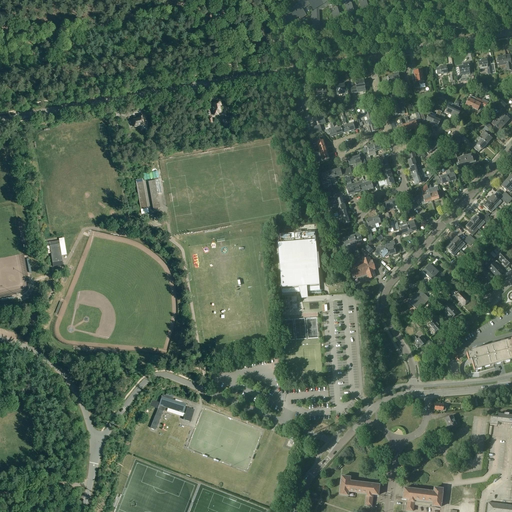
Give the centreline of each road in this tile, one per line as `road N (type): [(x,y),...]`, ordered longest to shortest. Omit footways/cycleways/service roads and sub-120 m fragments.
road 1 (unclassified): [(0,119),(370,55)]
road 2 (unclassified): [(97,448),(141,385),(159,374),(338,446)]
road 3 (track): [(193,0),(66,34),(0,32)]
road 4 (residential): [(414,394),(412,366),(383,301),(439,229)]
road 5 (unclassified): [(97,448),(66,378),(0,337)]
road 6 (unclassified): [(370,55),(511,31)]
